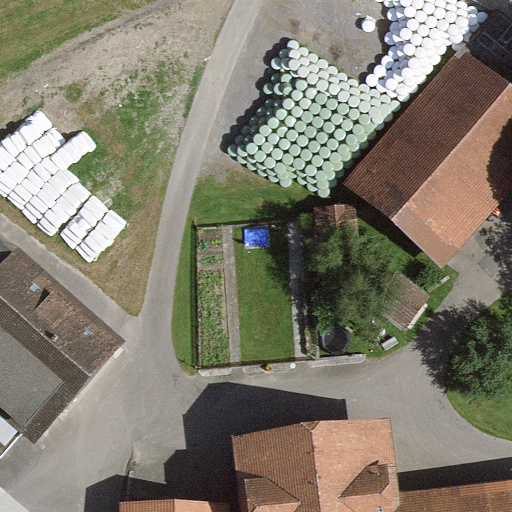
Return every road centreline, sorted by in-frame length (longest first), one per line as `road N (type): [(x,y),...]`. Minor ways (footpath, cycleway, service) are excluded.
road 1 (unclassified): [(511,461),(486,457),(413,420),(348,408),(120,434),(10,511)]
road 2 (track): [(250,0),(181,150),(141,335)]
road 3 (track): [(0,217),(141,335)]
road 4 (track): [(141,335),(109,511)]
